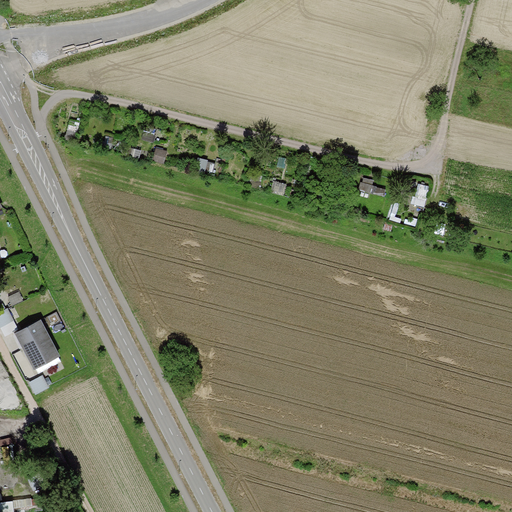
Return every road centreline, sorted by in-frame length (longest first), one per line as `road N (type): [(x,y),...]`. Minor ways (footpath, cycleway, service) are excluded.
road 1 (track): [(37,126),(58,97),(80,94),(371,166),(434,173),(471,0)]
road 2 (unclassified): [(0,88),(211,511)]
road 3 (primary): [(0,51),(94,33),(189,0)]
